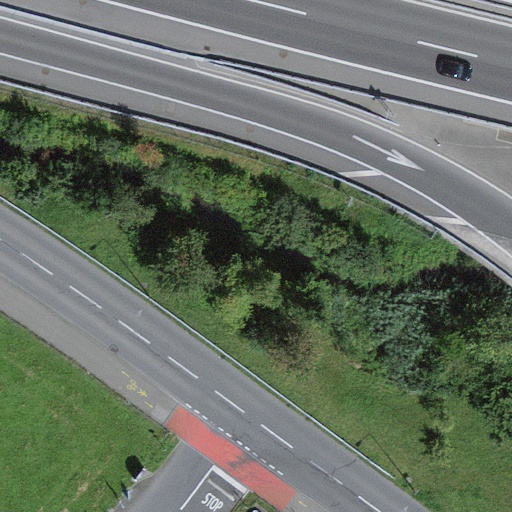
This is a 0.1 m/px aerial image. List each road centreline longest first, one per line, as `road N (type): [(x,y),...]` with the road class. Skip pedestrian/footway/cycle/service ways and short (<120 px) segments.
road 1 (motorway): [(0,33),(320,126),(394,155),(511,230)]
road 2 (unclassified): [(0,240),(380,511)]
road 3 (motorway): [(248,0),(511,64)]
